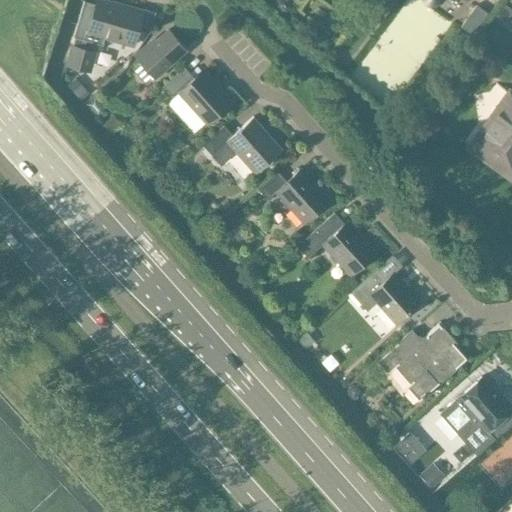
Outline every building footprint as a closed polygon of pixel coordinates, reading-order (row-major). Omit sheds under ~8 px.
[(133,45),(138,28),(142,12),(100,0),(95,0),(95,4),(83,0),(73,37),(74,37),(66,64),(83,69),(89,50),(83,48),(85,41),(102,45),(104,37),(133,45)] [(420,0),(420,1),(421,2),(421,3),(422,4),(422,5),(423,5),(423,6),(424,6),(424,7),(425,7),(426,7),(426,8),(427,8),(428,8),(429,8),(430,8),(431,8),(432,8),(433,8),(434,7),(435,7),(436,6),(437,5),(438,4),(438,3),(439,3),(439,2),(439,1),(439,0),(420,0)] [(511,9),(501,2),(493,14),(504,22),(511,10),(511,9)] [(469,37),(484,15),(473,7),(458,28),(469,37)] [(154,77),(185,49),(168,30),(136,57),(154,77)] [(230,101),(202,70),(193,78),(183,66),(162,86),(172,97),(178,92),(206,123),(230,101)] [(511,178),(511,94),(508,92),(469,147),(511,178)] [(93,99),(86,106),(97,119),(102,114),(102,109),(93,99)] [(114,125),(118,117),(107,112),(103,120),(114,125)] [(280,151),(251,118),(232,135),(223,125),(202,144),(221,165),(236,151),(255,173),(280,151)] [(151,168),(150,171),(152,175),(158,177),(162,175),(163,171),(161,168),(154,166),(151,168)] [(328,200),(300,169),(286,181),(276,170),(257,187),(267,199),(275,191),(303,222),(328,200)] [(374,253),(346,221),(343,223),(333,212),(296,245),(307,257),(322,244),(350,274),(374,253)] [(419,302),(392,273),(385,278),(376,268),(349,292),(366,311),(377,301),(396,323),(419,302)] [(455,368),(465,358),(453,344),(455,342),(438,323),(426,334),(426,337),(420,342),(410,330),(375,361),(386,374),(397,364),(412,380),(405,386),(418,400),(446,376),(444,374),(453,366),(455,368)] [(306,334),(297,341),(304,349),(313,342),(306,334)] [(511,423),(511,416),(508,412),(511,407),(502,396),(500,397),(481,376),(457,397),(459,399),(456,402),(454,400),(439,413),(475,454),(511,423)] [(347,388),(346,394),(349,398),(353,399),(356,396),(357,390),(355,386),(351,385),(347,388)] [(409,432),(394,445),(409,463),(424,449),(409,432)]
